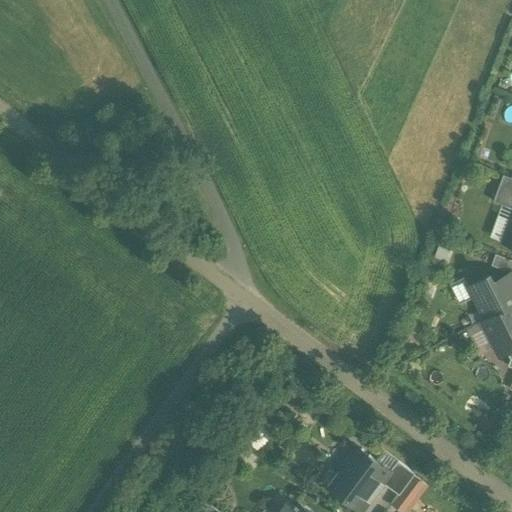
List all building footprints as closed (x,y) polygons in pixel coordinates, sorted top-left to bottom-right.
[(511,177),(504,174),(494,201),(511,207),(511,177)] [(511,259),(496,254),(492,265),(511,272),(511,259)] [(511,273),(511,272),(494,282),(490,275),(470,285),(486,318),(511,304),(511,273)] [(511,304),(486,318),(482,320),(500,354),(507,350),(511,347),(511,304)] [(391,469),(362,448),(354,458),(346,452),(335,468),(331,465),(322,478),(325,481),(324,482),(357,506),(366,494),(371,498),(383,482),(392,470),(391,469)] [(416,473),(398,460),(391,469),(392,470),(383,482),(400,494),(416,473)] [(293,506),(288,502),(280,511),(310,511),(297,501),(293,506)]
